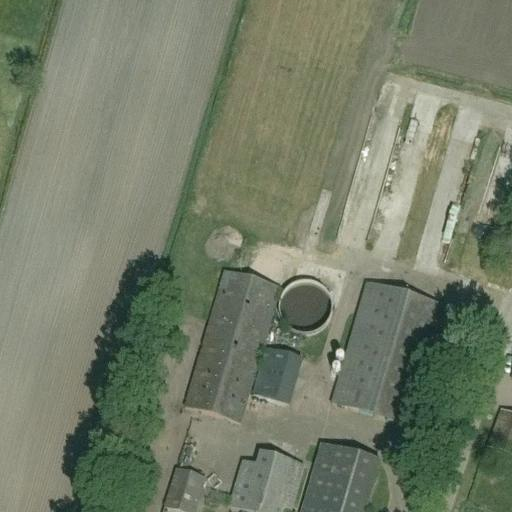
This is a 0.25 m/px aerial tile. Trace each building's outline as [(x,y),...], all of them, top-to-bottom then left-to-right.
[(422,268),(444,274),(485,111),(482,110),(485,99),(468,95),(434,232),(418,229),(413,252),(426,255),(422,268)] [(360,193),(370,193),(371,176),(361,176),(360,193)] [(395,260),(421,185),(402,179),(377,253),(395,260)] [(463,262),(476,267),(484,247),(472,242),(463,262)] [(223,275),(183,410),(238,426),(278,291),(223,275)] [(279,301),(277,310),(279,319),(283,327),(291,333),(299,336),(309,336),(317,333),(324,327),(329,319),(330,310),(329,301),(324,293),(317,287),(308,284),(299,284),(291,287),(284,293),(279,301)] [(362,286),(327,406),(412,431),(447,310),(362,286)] [(263,393),(275,396),(285,352),(272,349),(263,393)] [(289,351),(275,396),(293,401),(306,357),(289,351)] [(511,415),(501,411),(486,448),(509,457),(511,450),(511,415)] [(321,448),(302,511),(365,511),(379,465),(321,448)] [(236,511),(289,511),(302,469),(258,456),(254,469),(241,465),(228,509),(236,511)] [(176,473),(163,511),(194,511),(204,482),(176,473)]
